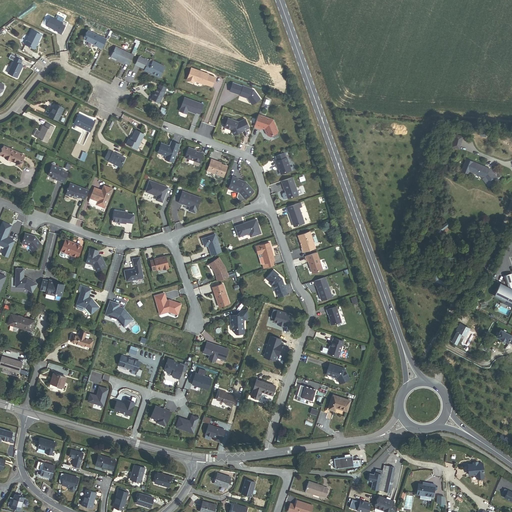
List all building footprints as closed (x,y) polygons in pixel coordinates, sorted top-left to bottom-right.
[(58,32),(62,25),(62,23),(50,17),(46,26),(58,32)] [(57,33),(61,35),(66,25),(63,24),(62,25),(58,32),(57,33)] [(25,45),(34,49),(41,35),(32,31),(25,45)] [(101,49),(106,40),(88,31),(84,40),(94,44),(93,45),(101,49)] [(133,56),(140,42),(135,41),(134,42),(136,43),(131,55),(133,56)] [(129,65),(133,56),(131,55),(116,47),(111,57),(129,65)] [(8,74),(17,78),(23,65),(20,64),(22,60),(16,57),(14,61),(8,74)] [(145,70),(149,62),(139,58),(136,66),(145,70)] [(154,75),(159,78),(164,66),(153,61),(153,62),(152,63),(149,62),(145,70),(154,74),(154,75)] [(204,84),(208,74),(191,68),(187,80),(194,83),(194,81),(204,84)] [(260,99),(254,90),(243,86),(233,83),(230,91),(240,95),(240,96),(247,98),(252,104),(260,99)] [(151,100),(159,103),(165,92),(158,89),(156,88),(151,100)] [(200,114),(203,105),(185,97),(179,111),(187,114),(188,111),(195,113),(196,112),(200,114)] [(49,116),(58,120),(63,108),(55,104),(49,116)] [(277,129),(273,120),(258,114),(254,126),(261,129),(261,128),(264,129),(266,133),(269,134),(275,132),(277,129)] [(84,129),(90,132),(95,122),(86,118),(86,119),(79,116),(75,125),(84,129)] [(249,128),(245,119),(238,122),(228,118),(225,127),(231,130),(233,135),(249,128)] [(37,139),(47,143),(54,127),(46,124),(45,127),(43,126),(40,132),(37,138),(37,139)] [(126,144),(137,150),(144,135),(136,131),(132,138),(133,139),(132,141),(130,140),(128,139),(126,144)] [(459,148),(462,136),(455,134),(455,135),(449,133),(446,145),(452,146),(452,147),(459,148)] [(173,162),(179,144),(171,141),(169,147),(168,147),(167,145),(161,143),(158,153),(166,156),(165,159),(173,162)] [(22,161),(24,155),(4,146),(0,155),(5,157),(5,158),(10,160),(11,159),(17,162),(16,164),(21,166),(23,161),(22,161)] [(203,153),(199,152),(196,151),(196,150),(189,147),(185,157),(200,163),(203,153)] [(104,159),(120,167),(125,159),(116,154),(109,151),(104,159)] [(286,157),(284,152),(275,155),(277,160),(275,161),(277,167),(278,166),(279,169),(280,174),(291,170),(286,157)] [(223,177),(227,166),(215,162),(215,161),(211,159),(207,171),(223,177)] [(490,169),(473,162),(472,164),(470,163),(471,161),(466,159),(462,171),(468,173),(469,171),(484,177),(490,185),(498,179),(490,169)] [(62,171),(63,169),(53,165),(49,175),(59,179),(58,180),(64,182),(68,173),(62,171)] [(254,191),(246,182),(245,182),(243,182),(244,181),(237,179),(238,178),(232,176),(228,189),(238,192),(245,199),(254,191)] [(298,195),(292,177),(281,181),(284,190),(285,190),(286,191),(286,192),(286,193),(288,198),(298,195)] [(162,202),(167,187),(150,181),(146,191),(157,196),(156,200),(162,202)] [(85,199),(88,190),(70,183),(66,194),(71,196),(72,195),(79,198),(79,197),(85,199)] [(105,208),(112,189),(104,186),(102,191),(94,188),(89,201),(89,202),(90,203),(95,205),(97,204),(105,208)] [(200,198),(182,191),(178,202),(182,204),(190,206),(189,210),(195,213),(200,198)] [(299,207),(302,207),(300,202),(286,207),(288,211),(289,211),(294,226),(304,223),(299,207)] [(133,223),(134,215),(127,214),(127,212),(115,210),(113,221),(122,223),(122,221),(126,222),(133,223)] [(261,233),(256,219),(235,226),(239,237),(249,233),(250,237),(261,233)] [(2,222),(0,227),(0,245),(5,247),(2,254),(8,257),(14,241),(11,239),(10,240),(6,238),(11,226),(2,222)] [(315,248),(310,232),(298,235),(302,248),(303,252),(315,248)] [(41,244),(35,236),(25,233),(22,243),(29,245),(30,247),(29,248),(32,251),(41,244)] [(221,252),(215,235),(202,239),(205,247),(208,246),(212,256),(221,252)] [(77,258),(82,246),(65,239),(61,251),(60,254),(60,255),(64,257),(65,257),(66,253),(77,258)] [(274,260),(269,242),(256,246),(258,254),(262,253),(265,263),(266,263),(267,267),(274,265),(273,261),(274,260)] [(106,266),(101,255),(97,254),(98,251),(90,248),(86,263),(93,265),(96,271),(106,266)] [(323,271),(317,254),(306,258),(307,263),(308,262),(313,275),(323,271)] [(168,267),(165,256),(154,259),(150,260),(153,270),(157,269),(157,270),(168,267)] [(142,270),(139,257),(133,259),(134,268),(129,269),(124,270),(126,281),(131,280),(143,278),(142,270)] [(228,278),(225,267),(219,258),(210,264),(215,272),(217,277),(216,277),(217,282),(228,278)] [(23,277),(24,269),(16,268),(16,287),(24,287),(32,292),(37,284),(27,278),(23,277)] [(280,277),(277,275),(278,274),(274,270),(267,279),(273,285),(276,293),(286,289),(285,285),(284,285),(282,279),(281,279),(279,278),(280,277)] [(510,301),(511,297),(511,287),(509,280),(511,279),(511,275),(511,270),(503,272),(505,280),(506,279),(507,285),(499,280),(493,292),(510,301)] [(61,295),(64,285),(54,283),(55,281),(49,280),(49,281),(43,279),(41,289),(46,291),(46,293),(55,296),(55,294),(61,295)] [(333,298),(326,279),(315,283),(316,287),(317,287),(322,302),(333,298)] [(229,303),(223,284),(213,287),(219,307),(229,303)] [(83,310),(84,307),(85,307),(91,314),(99,307),(93,301),(91,299),(91,298),(88,297),(90,289),(83,287),(83,286),(80,285),(78,291),(81,292),(77,304),(76,307),(77,308),(82,310),(83,310)] [(181,304),(169,300),(167,301),(164,293),(155,296),(160,314),(169,311),(177,314),(181,304)] [(133,319),(124,308),(118,306),(119,304),(110,301),(105,315),(117,319),(124,327),(133,319)] [(342,323),(337,308),(327,311),(328,315),(329,315),(331,321),(330,322),(331,326),(342,323)] [(244,333),(243,319),(247,319),(247,310),(240,311),(238,315),(231,315),(231,322),(232,322),(232,330),(236,334),(244,333)] [(31,331),(34,321),(11,314),(8,324),(31,331)] [(508,344),(508,343),(511,335),(501,330),(499,333),(497,336),(496,338),(508,344)] [(451,342),(456,344),(462,334),(457,331),(451,342)] [(93,341),(88,339),(90,334),(80,332),(79,337),(73,335),(71,342),(91,348),(93,341)] [(338,357),(343,341),(333,338),(330,349),(329,348),(327,353),(338,357)] [(225,360),(228,349),(207,342),(203,353),(210,355),(208,359),(215,361),(217,357),(225,360)] [(0,362),(0,366),(19,372),(22,363),(2,356),(0,362)] [(137,371),(140,362),(131,359),(132,358),(129,357),(128,359),(121,356),(119,365),(137,371)] [(172,374),(173,377),(179,379),(181,373),(180,373),(181,370),(186,372),(188,366),(180,363),(179,365),(176,363),(176,362),(168,359),(166,363),(167,364),(166,369),(167,373),(172,374)] [(349,378),(344,369),(329,364),(326,374),(330,375),(336,378),(339,383),(349,378)] [(198,374),(196,373),(192,385),(208,391),(212,379),(205,377),(206,372),(199,369),(198,374)] [(58,384),(63,385),(66,377),(53,374),(51,383),(58,385),(58,384)] [(261,392),(272,395),(275,386),(257,380),(251,396),(259,399),(261,392)] [(295,395),(311,399),(314,390),(298,385),(295,395)] [(96,395),(90,393),(88,401),(103,406),(108,389),(99,386),(96,395)] [(226,405),(231,407),(235,396),(225,393),(225,392),(220,390),(217,400),(227,403),(226,405)] [(333,406),(344,410),(347,399),(331,394),(328,407),(333,409),(333,406)] [(117,401),(114,410),(130,415),(134,403),(125,400),(124,403),(117,401)] [(171,412),(163,409),(162,410),(160,409),(160,408),(155,406),(150,417),(157,420),(156,422),(165,426),(171,412)] [(176,427),(193,433),(199,418),(192,415),(190,421),(190,422),(187,421),(187,420),(179,417),(176,427)] [(208,425),(205,434),(215,438),(215,440),(221,442),(225,430),(208,425)] [(0,438),(1,439),(10,441),(12,433),(0,428),(0,438)] [(498,441),(507,446),(510,439),(501,435),(498,441)] [(47,453),(51,454),(55,442),(41,438),(38,447),(46,450),(48,450),(47,453)] [(72,465),(79,467),(83,453),(71,450),(69,457),(74,458),(72,465)] [(108,469),(112,470),(115,459),(99,455),(96,464),(108,468),(108,469)] [(361,460),(352,461),(352,456),(350,457),(349,455),(344,456),(345,457),(340,458),(341,468),(353,466),(353,467),(361,466),(361,460)] [(40,475),(51,479),(55,466),(38,462),(36,469),(41,470),(40,475)] [(483,474),(483,473),(483,464),(478,464),(473,464),(468,465),(469,475),(476,475),(476,479),(484,478),(483,474)] [(130,479),(141,482),(145,468),(134,465),(130,479)] [(378,490),(390,492),(394,474),(393,474),(395,468),(384,466),(382,471),(382,475),(378,490)] [(378,490),(382,471),(376,470),(374,475),(367,474),(366,480),(373,482),(371,489),(378,490)] [(155,483),(168,487),(171,477),(158,473),(155,483)] [(222,486),(227,488),(230,477),(218,473),(214,483),(222,485),(222,486)] [(70,486),(75,488),(78,478),(65,474),(62,484),(62,485),(67,486),(68,486),(70,486)] [(256,491),(253,490),(255,483),(246,480),(241,493),(251,496),(252,493),(255,494),(256,491)] [(322,496),(325,497),(328,489),(324,488),(325,487),(310,482),(306,492),(321,497),(322,496)] [(416,494),(433,497),(435,484),(431,484),(430,487),(422,486),(418,485),(416,494)] [(511,501),(511,492),(505,489),(506,487),(502,485),(499,492),(506,495),(504,498),(511,501)] [(94,502),(93,502),(94,499),(95,499),(97,493),(88,490),(87,493),(85,492),(81,505),(92,508),(94,502)] [(121,509),(123,510),(128,493),(118,490),(113,507),(114,507),(121,509)] [(150,508),(153,498),(140,494),(137,503),(150,508)] [(11,508),(20,511),(24,498),(15,495),(11,508)] [(445,504),(445,496),(438,496),(437,503),(445,504)] [(384,511),(387,511),(390,511),(392,507),(394,503),(379,497),(375,508),(384,511)] [(362,511),(368,511),(371,504),(360,500),(360,502),(352,499),(349,507),(362,511)] [(200,511),(213,511),(216,505),(203,501),(200,511)] [(312,511),(314,507),(297,501),(296,506),(291,504),(288,511),(312,511)]
